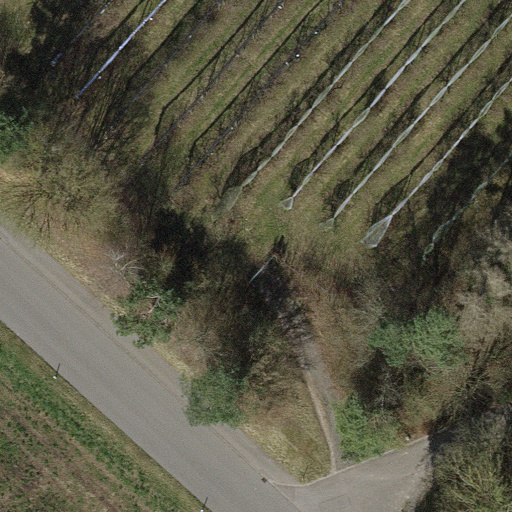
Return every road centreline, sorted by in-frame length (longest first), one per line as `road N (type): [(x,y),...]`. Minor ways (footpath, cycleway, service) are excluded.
road 1 (track): [(358,499),(304,338),(270,281),(133,194),(45,107),(0,46)]
road 2 (residential): [(0,269),(258,511)]
